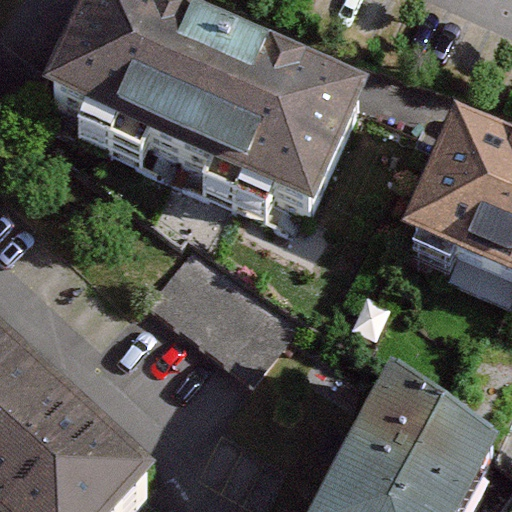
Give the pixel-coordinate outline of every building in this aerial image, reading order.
[(185,169),(232,61),(106,6),(59,114),(185,169)] [(316,226),(364,118),(232,61),(185,169),(316,226)] [(399,273),(511,321),(511,175),(453,150),(399,273)] [(197,259),(149,323),(255,401),(302,337),(197,259)] [(446,443),(493,478),(511,437),(511,365),(488,355),(446,443)] [(0,405),(19,385),(0,368),(0,405)] [(0,405),(0,511),(148,511),(152,508),(19,385),(0,405)] [(325,511),(395,511),(435,435),(385,399),(325,511)] [(395,511),(475,511),(493,478),(446,443),(435,435),(395,511)]
